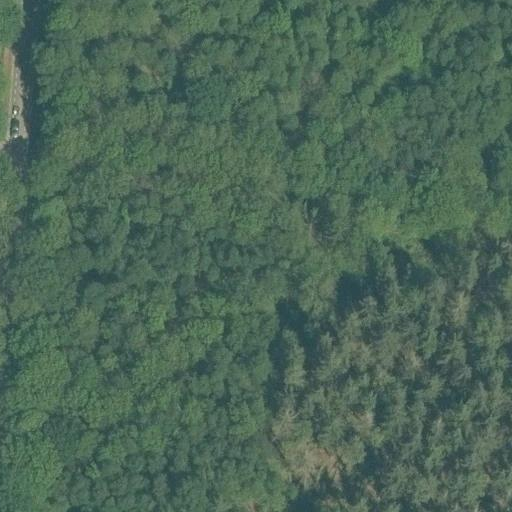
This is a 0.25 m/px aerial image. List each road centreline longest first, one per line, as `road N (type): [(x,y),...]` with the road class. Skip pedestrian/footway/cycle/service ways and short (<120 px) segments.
road 1 (track): [(511,250),(0,164)]
road 2 (tertiary): [(0,335),(28,0)]
